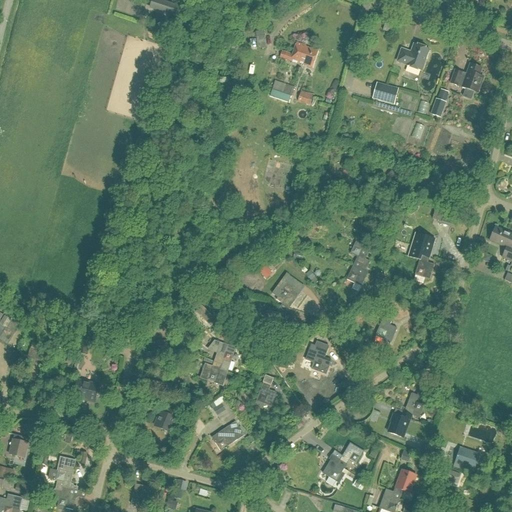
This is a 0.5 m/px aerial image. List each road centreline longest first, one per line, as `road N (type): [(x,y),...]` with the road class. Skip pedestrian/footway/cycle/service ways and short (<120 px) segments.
road 1 (unclassified): [(234,489),(446,330),(483,198)]
road 2 (unclassified): [(112,431),(16,412),(6,404),(6,351)]
road 3 (tertiary): [(511,47),(378,0)]
road 4 (unclassified): [(234,489),(110,456)]
